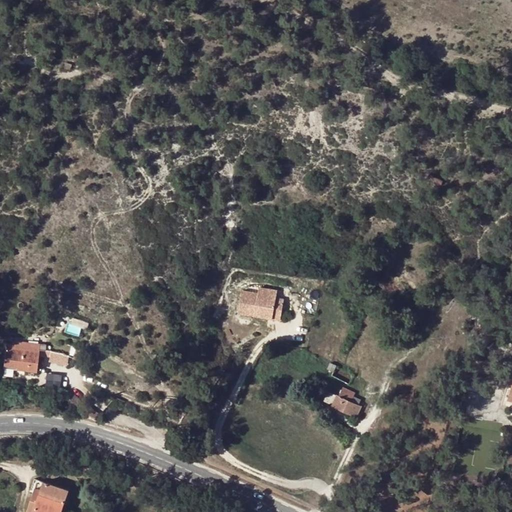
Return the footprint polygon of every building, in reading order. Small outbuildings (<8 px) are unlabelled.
[(263,285),(262,291),(246,288),(242,312),(284,320),(288,297),(280,296),(282,288),(263,285)] [(241,293),(230,291),(227,305),(239,307),(241,293)] [(38,351),(12,348),(5,347),(4,357),(17,359),(16,366),(16,368),(36,371),(38,351)] [(51,351),(48,361),(57,363),(61,363),(63,353),(61,353),(51,351)] [(16,366),(17,359),(4,357),(4,365),(16,366)] [(328,368),(334,371),(337,366),(330,363),(328,368)] [(344,387),(339,396),(337,395),(333,405),(356,416),(361,406),(359,405),(361,400),(354,397),(356,393),(344,387)] [(324,401),(333,405),(337,395),(329,391),(324,401)] [(36,486),(42,488),(44,482),(38,480),(36,486)] [(61,511),(68,490),(44,482),(42,488),(36,486),(27,511),(28,511),(61,511)]
